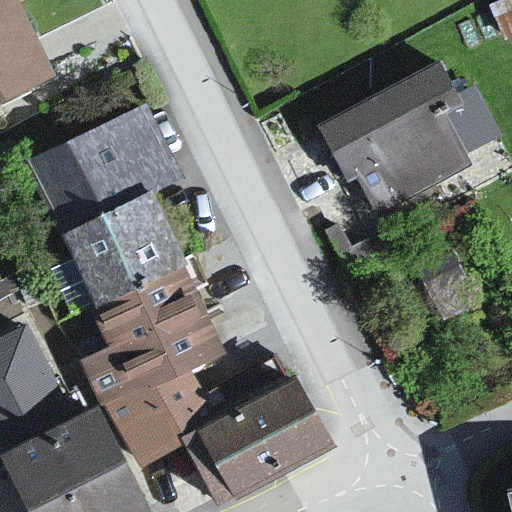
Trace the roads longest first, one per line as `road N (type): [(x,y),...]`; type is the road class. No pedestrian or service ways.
road 1 (residential): [(156,0),(395,481)]
road 2 (residential): [(511,424),(395,481)]
